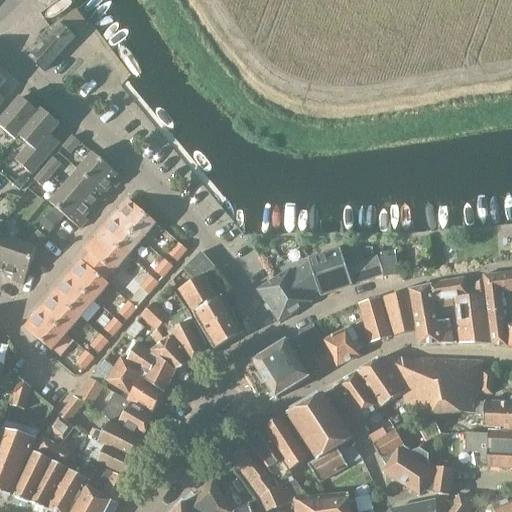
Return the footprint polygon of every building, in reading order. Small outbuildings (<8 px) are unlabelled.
[(59,25),(28,58),(43,73),(70,45),(73,47),(79,41),(77,37),(87,25),(76,12),(74,12),(59,25)] [(0,128),(15,141),(18,137),(37,114),(20,99),(0,122),(0,128)] [(40,110),(37,114),(18,137),(28,146),(15,161),(31,175),(51,152),(42,145),(58,126),(40,110)] [(71,136),(61,148),(69,155),(80,144),(71,136)] [(93,154),(78,172),(107,197),(108,197),(104,194),(111,187),(114,189),(122,180),(93,154)] [(52,159),(43,170),(51,177),(61,166),(52,159)] [(51,177),(43,170),(33,181),(41,188),(51,177)] [(64,188),(90,211),(97,202),(100,205),(107,197),(78,172),(64,188)] [(12,186),(19,192),(27,183),(20,177),(12,186)] [(78,230),(87,221),(83,218),(90,211),(64,188),(49,204),(78,230)] [(128,201),(112,220),(140,243),(156,225),(128,201)] [(112,220),(97,237),(125,261),(140,243),(112,220)] [(7,224),(0,221),(0,274),(2,275),(14,241),(2,237),(7,224)] [(57,230),(46,238),(60,259),(72,252),(57,230)] [(14,241),(2,275),(12,279),(11,283),(22,287),(35,249),(44,238),(37,232),(26,245),(14,241)] [(89,255),(85,259),(107,278),(111,274),(112,275),(125,261),(97,237),(85,251),(89,255)] [(177,244),(167,256),(176,263),(187,252),(177,244)] [(339,251),(307,261),(308,265),(292,275),(290,271),(256,292),(277,324),(310,303),(307,299),(317,293),(319,298),(351,287),(351,286),(345,270),(339,251)] [(193,260),(183,270),(193,281),(178,290),(193,314),(192,315),(213,351),(243,334),(221,297),(217,300),(203,277),(215,270),(201,253),(193,260)] [(394,258),(380,260),(383,278),(397,276),(394,258)] [(80,262),(70,275),(97,299),(108,286),(104,282),(107,278),(85,259),(82,263),(80,262)] [(351,286),(382,275),(377,260),(345,270),(351,286)] [(153,272),(162,279),(162,280),(172,268),(163,261),(153,272)] [(511,273),(499,275),(502,294),(511,292),(511,273)] [(70,275),(54,293),(82,316),(97,299),(70,275)] [(482,277),(483,283),(484,295),(490,346),(507,348),(506,345),(511,345),(511,325),(504,326),(500,294),(502,294),(499,275),(482,277)] [(139,289),(147,296),(148,296),(158,285),(149,277),(139,289)] [(449,300),(453,299),(466,297),(463,280),(429,286),(430,287),(432,302),(449,300)] [(475,296),(484,295),(483,283),(474,284),(475,296)] [(430,287),(408,292),(415,333),(418,347),(452,345),(448,321),(436,324),(432,302),(430,287)] [(394,338),(415,333),(408,292),(383,299),(394,338)] [(54,293),(39,310),(67,334),(82,316),(54,293)] [(459,345),(490,346),(484,295),(475,296),(466,297),(453,299),(456,324),(459,345)] [(379,299),(357,305),(369,345),(390,338),(379,299)] [(117,314),(126,321),(126,322),(136,311),(127,302),(117,314)] [(186,313),(175,319),(171,321),(153,305),(150,308),(140,318),(155,332),(161,326),(167,334),(169,337),(169,338),(186,365),(209,353),(192,320),(191,321),(186,313)] [(51,352),(67,334),(39,310),(24,328),(51,352)] [(103,331),(111,337),(112,338),(122,327),(113,319),(103,331)] [(142,331),(135,324),(125,335),(132,342),(142,331)] [(157,347),(151,352),(175,372),(186,365),(169,338),(169,337),(167,334),(161,326),(155,332),(156,333),(150,338),(157,347)] [(322,342),(327,352),(334,364),(336,368),(358,357),(355,352),(359,350),(355,341),(351,343),(344,330),(322,342)] [(89,347),(97,354),(98,355),(108,343),(98,335),(89,347)] [(285,342),(251,363),(275,400),(308,379),(285,342)] [(106,382),(129,396),(140,379),(163,395),(175,372),(151,352),(137,343),(126,363),(120,359),(106,382)] [(94,360),(93,359),(85,352),(75,364),(84,372),(94,360)] [(319,372),(334,364),(327,352),(312,361),(319,372)] [(381,409),(402,396),(379,359),(357,373),(380,408),(381,409)] [(379,359),(402,396),(419,424),(424,420),(429,416),(460,414),(475,415),(480,364),(426,361),(379,359)] [(357,373),(332,388),(356,422),(380,408),(357,373)] [(481,373),(478,394),(490,396),(493,374),(481,373)] [(73,398),(72,400),(81,406),(83,404),(91,408),(97,398),(103,389),(89,378),(73,398)] [(129,396),(126,402),(151,417),(163,395),(140,379),(129,396)] [(31,390),(17,380),(9,408),(24,412),(31,390)] [(363,458),(353,441),(353,440),(323,394),(285,416),(314,462),(307,466),(318,484),(346,468),(363,458)] [(101,414),(109,421),(108,423),(116,427),(117,425),(142,440),(151,417),(126,402),(117,396),(113,395),(101,414)] [(500,429),(499,432),(511,432),(511,396),(510,399),(509,405),(483,403),(482,428),(500,429)] [(66,407),(58,418),(67,424),(81,406),(72,400),(66,407)] [(62,444),(74,430),(67,424),(58,418),(48,431),(62,444)] [(260,432),(281,462),(287,472),(309,459),(283,418),(260,432)] [(431,419),(415,427),(424,443),(439,435),(431,419)] [(0,493),(9,497),(14,486),(27,459),(26,458),(35,441),(39,432),(5,423),(0,437),(0,493)] [(95,431),(90,441),(136,462),(141,441),(116,427),(108,423),(102,434),(95,431)] [(291,477),(287,472),(281,462),(280,463),(259,432),(245,446),(278,489),(279,489),(277,485),(291,477)] [(511,469),(511,433),(488,432),(488,436),(465,435),(464,453),(480,454),(479,457),(486,458),(486,469),(511,469)] [(386,469),(383,473),(419,498),(422,494),(432,495),(432,496),(448,498),(451,472),(437,470),(437,471),(427,466),(427,457),(418,450),(409,453),(401,446),(402,445),(395,433),(372,447),(380,460),(381,460),(386,469)] [(40,442),(35,441),(26,458),(27,459),(14,486),(19,488),(19,489),(19,490),(14,499),(29,505),(58,448),(42,438),(40,442)] [(136,462),(90,441),(83,455),(97,462),(97,463),(128,479),(136,462)] [(29,505),(44,510),(66,470),(66,471),(67,469),(62,467),(69,455),(62,451),(65,447),(61,444),(59,449),(58,448),(29,505)] [(260,499),(265,511),(270,511),(293,504),(293,501),(302,500),(291,482),(279,489),(278,489),(245,446),(231,460),(260,499)] [(50,511),(73,511),(86,489),(101,497),(113,475),(99,469),(90,483),(66,471),(66,470),(44,510),(50,511)] [(127,482),(113,475),(101,497),(86,489),(73,511),(114,511),(118,506),(117,505),(127,482)] [(194,498),(190,495),(174,511),(229,511),(212,479),(194,498)] [(350,511),(347,495),(324,498),(302,500),(293,501),(293,504),(294,511),(350,511)] [(354,511),(369,511),(369,497),(353,498),(354,511)] [(448,511),(469,511),(473,507),(458,497),(448,511)] [(492,511),(511,511),(511,499),(507,502),(505,497),(492,502),(494,507),(491,508),(492,511)] [(448,511),(436,503),(433,507),(405,511),(448,511)]
